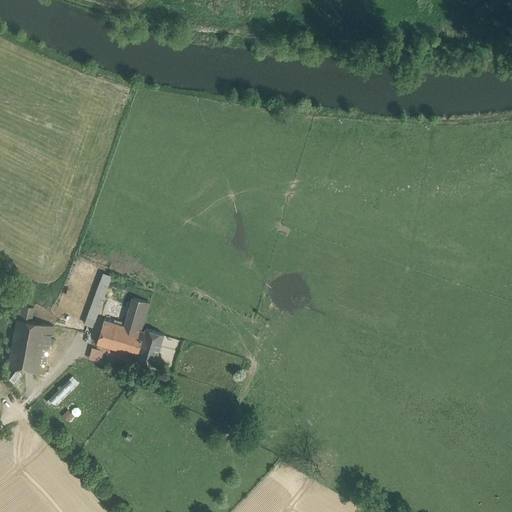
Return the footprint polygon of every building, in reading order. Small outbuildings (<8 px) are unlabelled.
[(102,274),(86,325),(95,328),(112,277),(102,274)] [(133,298),(125,326),(104,320),(97,343),(138,355),(145,332),(141,331),(142,328),(150,302),(133,298)] [(19,304),(16,318),(31,321),(33,307),(19,304)] [(31,321),(16,318),(7,365),(44,372),(46,366),(35,364),(41,332),(52,334),(53,325),(31,321)] [(145,332),(138,355),(136,362),(154,367),(164,334),(146,329),(145,332)] [(92,348),(89,358),(101,361),(104,351),(92,348)] [(16,381),(22,371),(17,368),(10,378),(16,381)] [(49,398),(55,405),(79,381),(73,375),(49,398)] [(68,409),(62,415),(68,421),(74,415),(68,409)]
